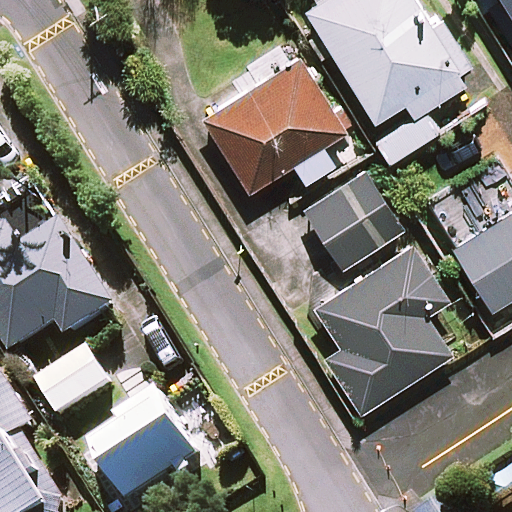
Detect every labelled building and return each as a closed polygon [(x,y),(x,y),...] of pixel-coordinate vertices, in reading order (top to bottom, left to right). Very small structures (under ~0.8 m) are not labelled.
[(474,94),(415,0),(308,0),(303,3),(371,113),(402,94),(411,110),(423,102),(434,119),(474,94)] [(511,0),(489,0),(511,36),(511,0)] [(344,125),(300,53),(202,112),(246,185),(292,158),(303,177),(332,160),(320,140),(344,125)] [(399,223),(362,165),(302,203),(339,261),(399,223)] [(119,309),(67,224),(27,249),(14,228),(0,236),(0,330),(14,354),(62,324),(70,338),(119,309)] [(438,275),(412,236),(313,302),(340,342),(323,353),(359,408),(449,347),(413,293),(438,275)] [(112,384),(91,350),(40,382),(61,415),(112,384)] [(5,385),(0,376),(0,511),(62,511),(18,438),(37,427),(11,382),(5,385)] [(201,456),(161,391),(89,436),(130,501),(201,456)] [(463,511),(455,497),(428,511),(463,511)]
